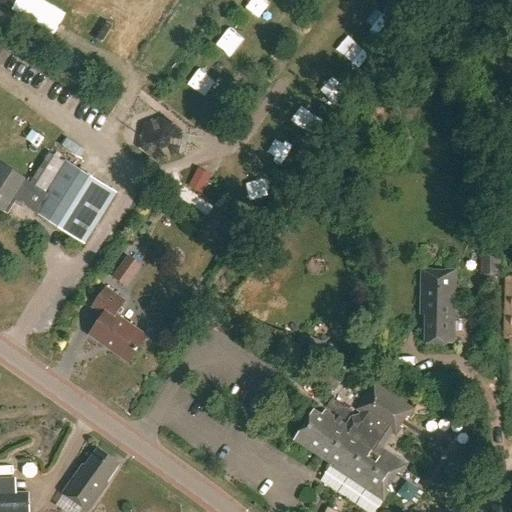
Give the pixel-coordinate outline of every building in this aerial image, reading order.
[(165,117),(143,126),(139,148),(158,163),(180,155),(183,132),(165,117)] [(84,248),(116,198),(67,167),(48,197),(2,168),(0,170),(0,212),(7,217),(15,204),(84,248)] [(198,171),(190,191),(202,197),(213,178),(198,171)] [(480,239),(480,279),(501,279),(500,238),(480,239)] [(112,277),(127,288),(142,267),(127,257),(112,277)] [(425,344),(454,345),(456,271),(446,271),(446,274),(432,274),(432,271),(422,271),(421,316),(425,316),(425,344)] [(127,363),(141,343),(145,337),(114,315),(123,302),(104,289),(90,308),(102,316),(88,336),(127,363)] [(316,382),(333,394),(342,382),(324,370),(316,382)] [(398,475),(403,478),(409,469),(384,452),(394,437),(398,439),(416,413),(376,387),(348,429),(341,424),(344,420),(346,421),(352,412),(332,400),(327,409),(339,417),(337,421),(326,415),(323,419),(315,414),(296,444),(333,467),(332,470),(385,505),(393,493),(388,491),(398,475)] [(118,464),(100,451),(89,468),(86,466),(65,495),(89,511),(110,483),(106,480),(118,464)] [(29,511),(29,494),(16,494),(16,479),(0,479),(0,511),(29,511)]
